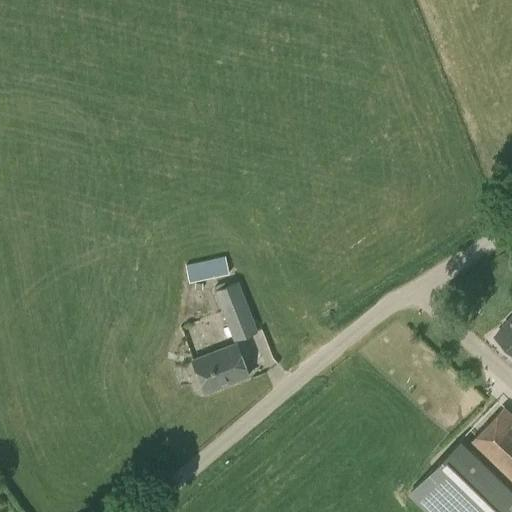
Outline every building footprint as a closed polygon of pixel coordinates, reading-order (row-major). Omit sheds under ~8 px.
[(189,282),(229,273),(225,255),(185,264),(189,282)] [(233,341),(258,331),(238,281),(214,290),(233,341)] [(511,315),(509,318),(510,320),(495,334),(511,350),(511,315)] [(206,390),(248,374),(237,343),(194,359),(206,390)] [(511,413),(505,406),(470,442),(511,481),(511,413)] [(511,511),(449,451),(407,494),(425,511),(511,511)]
